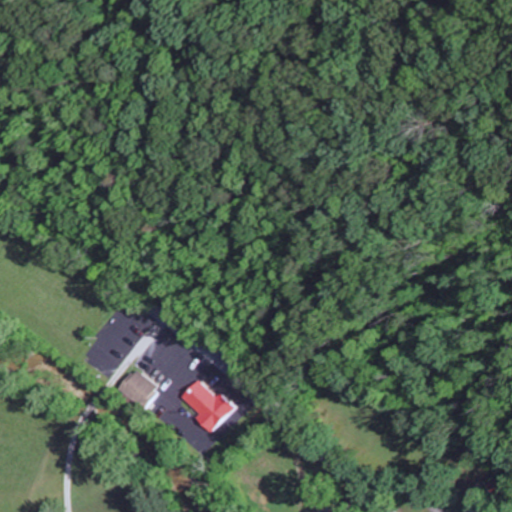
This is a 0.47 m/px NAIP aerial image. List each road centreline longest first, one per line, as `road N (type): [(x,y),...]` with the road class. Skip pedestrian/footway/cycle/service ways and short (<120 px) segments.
road 1 (secondary): [(383,511),(183,330),(0,217)]
road 2 (residential): [(185,511),(218,471),(290,426)]
